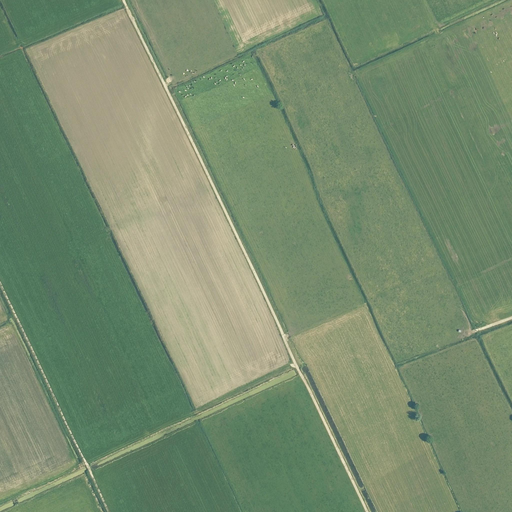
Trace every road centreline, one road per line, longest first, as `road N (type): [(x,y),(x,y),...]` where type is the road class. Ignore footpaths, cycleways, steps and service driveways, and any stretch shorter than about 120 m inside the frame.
road 1 (track): [(124,0),(367,511)]
road 2 (track): [(0,286),(109,511)]
